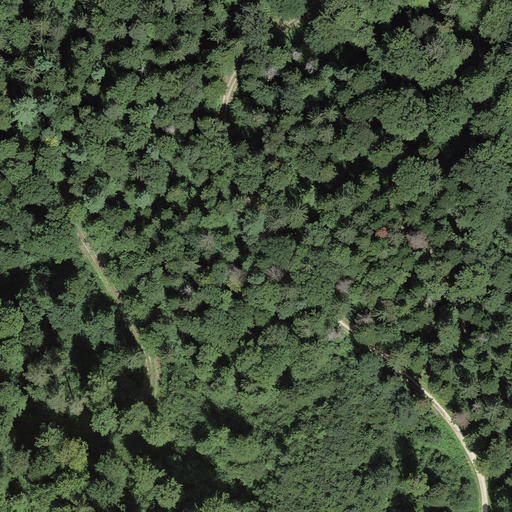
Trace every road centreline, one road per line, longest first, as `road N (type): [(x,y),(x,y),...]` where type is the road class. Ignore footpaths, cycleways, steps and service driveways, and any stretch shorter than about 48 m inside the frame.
road 1 (track): [(487,511),(466,441),(424,390),(306,296),(254,220),(227,149),(227,93),(261,47),(327,0)]
road 2 (track): [(17,0),(5,19),(0,61),(11,114),(150,367),(133,412),(101,424),(0,416)]
